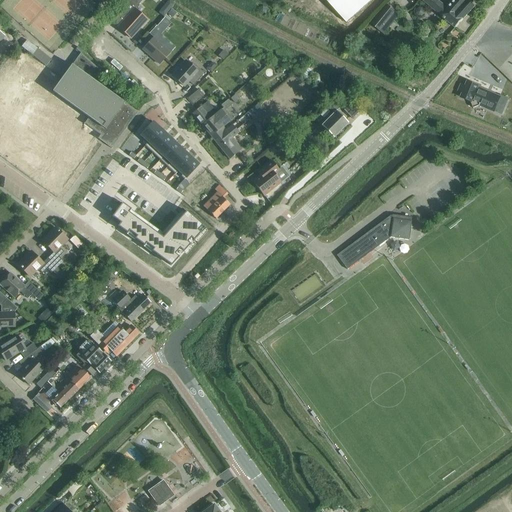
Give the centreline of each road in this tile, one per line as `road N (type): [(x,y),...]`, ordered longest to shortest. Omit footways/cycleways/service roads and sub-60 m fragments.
road 1 (tertiary): [(198,314),(419,102),(502,0)]
road 2 (residential): [(169,289),(236,211),(239,191),(156,89),(123,56),(102,48)]
road 3 (residential): [(185,302),(0,493)]
road 4 (tertiary): [(4,511),(147,363),(169,351)]
road 5 (residential): [(169,289),(54,203)]
road 6 (unclassified): [(245,462),(169,351)]
road 7 (residential): [(185,302),(280,211)]
